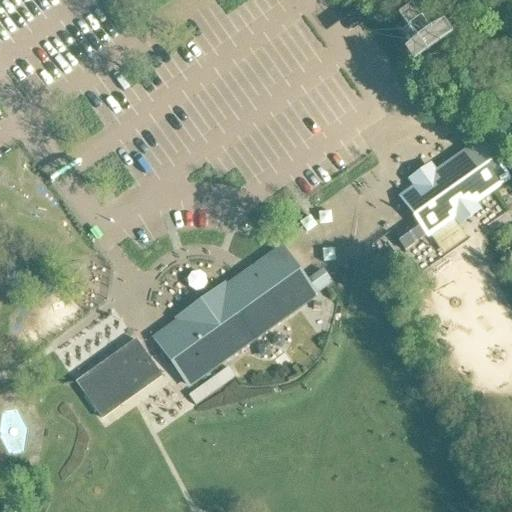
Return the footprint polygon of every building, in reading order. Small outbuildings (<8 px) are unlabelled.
[(374,66),(417,45),(409,27),(365,48),(374,66)] [(507,182),(481,145),(475,149),(437,176),(430,167),(407,183),(413,193),(401,201),(427,238),(451,221),(458,231),(481,214),(474,204),(507,182)] [(155,342),(188,388),(314,298),(303,283),(281,252),(155,342)] [(395,256),(381,266),(389,277),(403,267),(395,256)] [(320,272),(303,283),(314,298),(330,286),(320,272)] [(101,422),(161,379),(136,344),(135,342),(75,385),(101,422)] [(231,380),(224,371),(186,399),(193,408),(231,380)]
